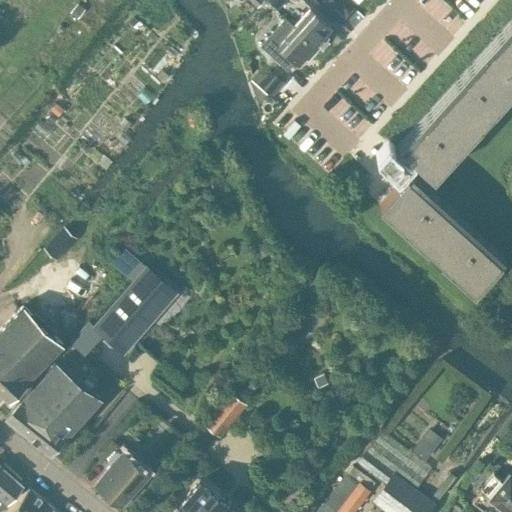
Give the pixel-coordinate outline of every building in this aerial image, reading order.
[(326,0),(321,6),(339,22),(348,12),(334,0),(326,0)] [(310,6),(293,24),(318,46),(328,35),(324,32),(330,25),(310,6)] [(402,146),(418,160),(432,173),(511,85),(511,16),(393,148),(397,151),(402,146)] [(285,17),(261,44),(287,67),(294,58),(297,61),(303,54),(307,58),(318,46),(293,24),(285,17)] [(407,173),(410,169),(418,160),(402,146),(397,151),(393,148),(388,143),(381,151),(385,156),(383,158),(398,171),(401,168),(407,173)] [(379,204),(473,289),(504,255),(410,169),(407,173),(379,204)] [(46,246),(55,255),(74,236),(64,227),(46,246)] [(145,263),(91,324),(122,351),(136,336),(135,335),(175,290),(163,279),(145,263)] [(0,328),(0,392),(7,400),(25,381),(61,343),(23,305),(0,328)] [(5,417),(50,454),(99,397),(54,360),(19,400),(5,417)] [(229,391),(203,422),(219,435),(237,413),(232,409),(240,400),(229,391)] [(356,460),(383,482),(392,470),(365,449),(356,460)] [(94,484),(120,505),(148,471),(121,450),(94,484)] [(0,508),(22,482),(0,463),(0,508)] [(315,511),(333,511),(356,480),(344,471),(315,511)] [(390,511),(426,511),(433,502),(392,472),(373,498),(390,511)] [(498,511),(502,507),(508,511),(511,511),(511,474),(509,472),(503,479),(493,472),(471,500),(485,511),(498,511)] [(176,505),(170,511),(231,511),(227,509),(230,505),(198,479),(177,506),(176,505)] [(337,510),(339,511),(351,511),(369,489),(358,481),(337,510)] [(28,485),(5,511),(60,511),(28,485)]
